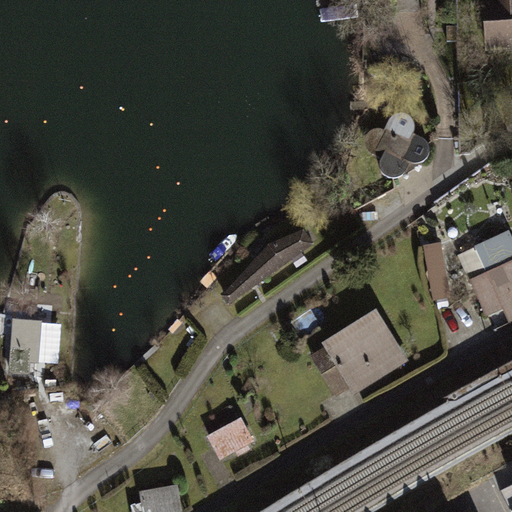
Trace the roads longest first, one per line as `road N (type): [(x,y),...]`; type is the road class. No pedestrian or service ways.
road 1 (residential): [(70,511),(152,439),(222,343),(466,168)]
road 2 (residential): [(197,511),(511,343)]
